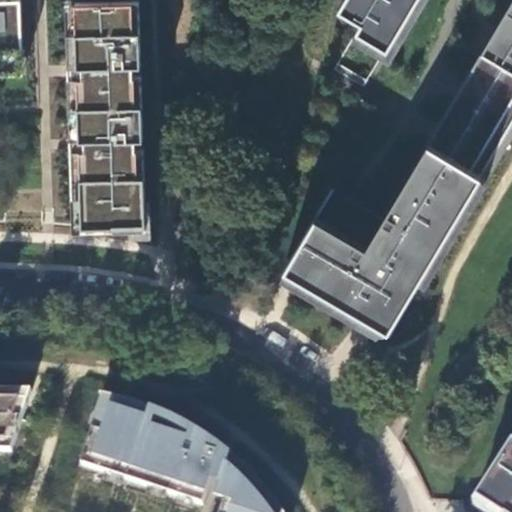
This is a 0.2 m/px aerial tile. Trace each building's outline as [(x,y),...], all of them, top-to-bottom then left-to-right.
[(21,0),(0,0),(0,63),(15,63),(15,46),(23,46),(21,0)] [(139,0),(76,2),(83,224),(114,223),(114,229),(130,228),(146,228),(145,199),(139,0)] [(511,136),(511,0),(382,217),(375,229),(343,210),(334,225),(318,215),(287,266),(371,317),(388,327),(418,278),(425,282),(511,136)] [(344,0),(340,7),(363,20),(358,29),(387,46),(414,0),(344,0)] [(425,0),(414,0),(387,46),(358,29),(354,37),(391,58),(425,0)] [(83,224),(76,2),(66,2),(73,230),(114,229),(114,223),(83,224)] [(0,72),(24,72),(23,46),(15,46),(15,63),(0,63),(0,72)] [(334,225),(343,210),(375,229),(382,217),(334,188),(318,215),(334,225)] [(150,198),(145,199),(146,228),(130,228),(130,237),(151,236),(150,198)] [(186,221),(173,221),(174,251),(186,251),(186,221)] [(0,452),(12,453),(22,421),(32,393),(0,392),(0,452)] [(138,404),(105,395),(99,412),(104,413),(98,430),(94,429),(82,464),(204,505),(212,480),(223,448),(193,428),(164,414),(138,404)] [(92,428),(94,429),(98,430),(104,413),(99,412),(97,411),(92,428)] [(223,448),(212,480),(221,483),(230,454),(223,448)] [(511,511),(511,451),(478,502),(479,503),(493,511),(511,511)] [(284,511),(270,494),(257,479),(239,461),(230,454),(221,483),(217,493),(226,497),(221,511),(284,511)]
